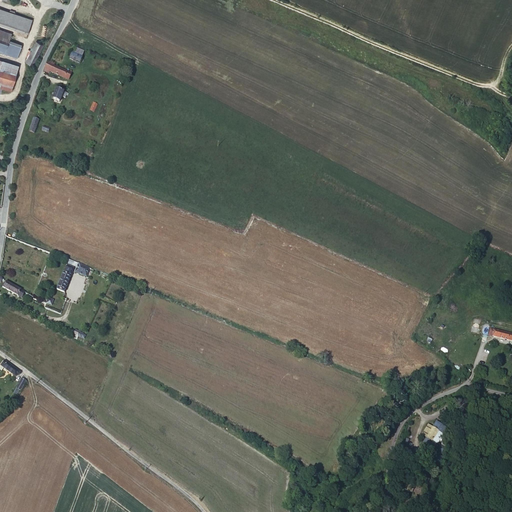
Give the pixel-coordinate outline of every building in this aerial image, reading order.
[(34,19),(16,13),(12,11),(0,6),(0,22),(29,33),(34,19)] [(38,37),(42,39),(46,28),(42,26),(38,37)] [(0,36),(2,38),(10,40),(13,33),(0,28),(0,36)] [(2,38),(0,36),(0,51),(18,57),(23,45),(10,40),(2,38)] [(36,42),(25,62),(33,65),(43,45),(36,42)] [(84,53),(74,49),(72,54),(81,58),(84,53)] [(81,58),(72,54),(70,59),(79,63),(81,58)] [(14,64),(0,59),(0,86),(5,88),(14,64)] [(49,65),(47,64),(44,70),(45,71),(44,73),(49,75),(50,73),(69,80),(71,74),(52,67),(53,65),(50,63),(49,65)] [(67,94),(57,90),(52,99),(59,103),(62,98),(65,99),(67,94)] [(39,120),(34,119),(30,132),(35,134),(39,120)] [(79,264),(77,267),(75,273),(86,278),(90,269),(79,264)] [(73,269),(66,265),(56,289),(63,293),(73,269)] [(22,298),(25,293),(5,283),(2,288),(22,298)] [(490,335),(511,341),(511,334),(491,329),(490,335)] [(75,331),(72,337),(76,340),(78,336),(84,339),(85,336),(75,331)] [(8,364),(4,362),(0,366),(16,377),(19,373),(8,364)] [(25,382),(22,380),(15,389),(16,390),(15,391),(17,392),(18,391),(19,392),(24,383),(25,382)] [(444,427),(434,422),(431,428),(425,438),(421,445),(432,451),(441,434),(444,427)] [(421,436),(425,438),(431,428),(427,425),(421,436)] [(417,458),(405,455),(403,460),(415,464),(417,458)]
